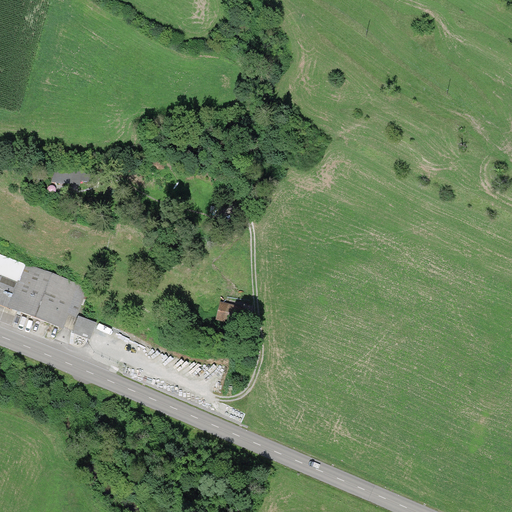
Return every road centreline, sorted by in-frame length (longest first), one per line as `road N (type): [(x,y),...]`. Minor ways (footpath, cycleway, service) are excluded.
road 1 (tertiary): [(0,336),(407,511)]
road 2 (track): [(228,216),(249,224),(258,358),(248,391),(211,394)]
